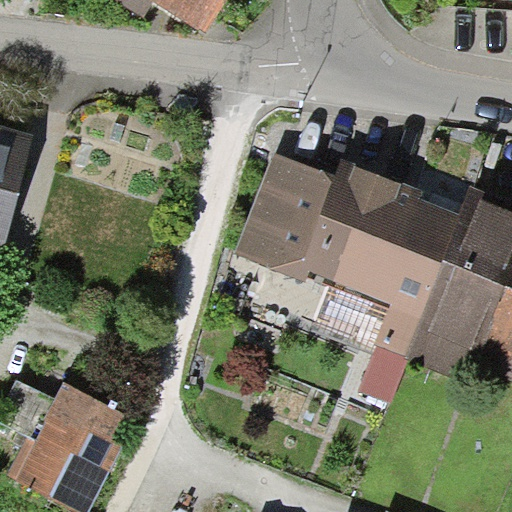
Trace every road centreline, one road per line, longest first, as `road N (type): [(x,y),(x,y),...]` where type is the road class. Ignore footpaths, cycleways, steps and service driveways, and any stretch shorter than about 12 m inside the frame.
road 1 (residential): [(0,42),(251,71),(346,58)]
road 2 (residential): [(346,58),(414,92),(511,107)]
